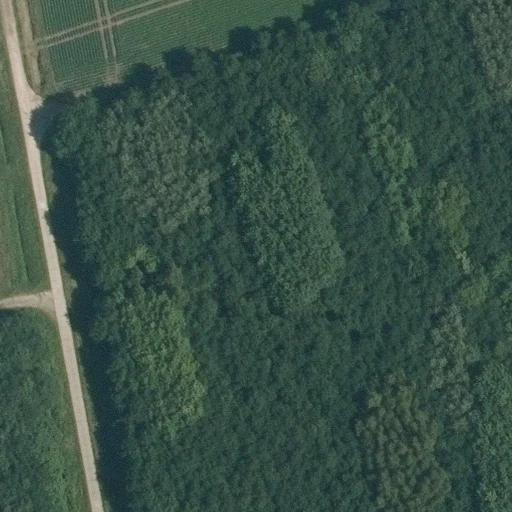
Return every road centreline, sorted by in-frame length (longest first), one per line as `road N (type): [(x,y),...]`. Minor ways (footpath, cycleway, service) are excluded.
road 1 (unclassified): [(10,37),(97,511)]
road 2 (track): [(391,0),(26,122)]
